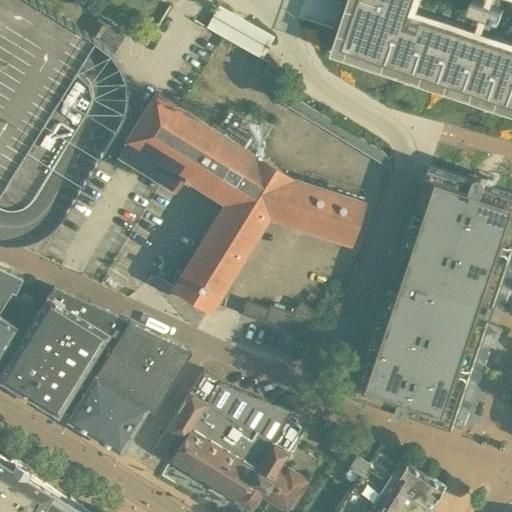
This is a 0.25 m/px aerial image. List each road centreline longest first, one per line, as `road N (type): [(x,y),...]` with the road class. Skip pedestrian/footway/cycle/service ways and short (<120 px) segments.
road 1 (residential): [(306,389),(368,282),(407,155),(391,131),(306,73),(270,0)]
road 2 (residential): [(306,389),(0,246)]
road 3 (residential): [(175,511),(0,403)]
